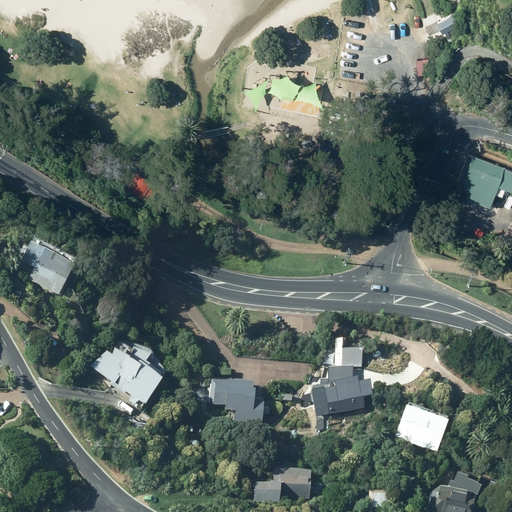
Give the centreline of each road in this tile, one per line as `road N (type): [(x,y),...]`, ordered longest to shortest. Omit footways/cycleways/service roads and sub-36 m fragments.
road 1 (secondary): [(385,296),(230,285),(145,250),(0,162)]
road 2 (tertiary): [(385,296),(400,234),(443,136),(472,125),(511,135)]
road 3 (unclassified): [(114,494),(42,408),(0,332)]
road 4 (secondary): [(511,337),(441,306),(385,296)]
